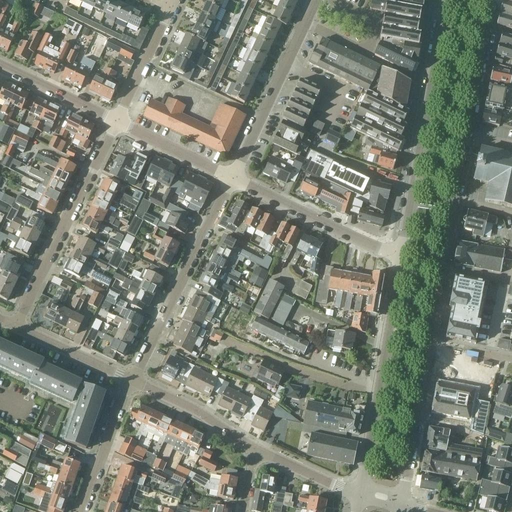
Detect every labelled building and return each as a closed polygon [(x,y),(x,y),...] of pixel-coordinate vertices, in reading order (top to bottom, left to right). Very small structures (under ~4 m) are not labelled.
[(94,9),(97,0),(83,0),(82,3),(94,9)] [(103,13),(105,14),(111,0),(97,0),(94,9),(97,10),(98,12),(100,13),(103,13)] [(111,0),(105,14),(116,19),(122,5),(111,0)] [(207,2),(207,3),(221,9),(225,0),(206,0),(207,2)] [(252,0),(249,9),(253,11),(257,3),(258,0),(252,0)] [(288,0),(281,0),(278,9),(291,15),(297,4),(288,0)] [(371,0),(370,10),(385,13),(386,4),(422,9),(423,10),(425,1),(424,0),(371,0)] [(511,4),(503,2),(497,26),(511,30),(511,4)] [(3,3),(0,8),(0,9),(5,12),(9,6),(3,3)] [(207,3),(202,14),(216,21),(221,9),(207,3)] [(43,8),(38,6),(36,4),(31,15),(38,18),(43,8)] [(385,13),(382,27),(418,33),(422,9),(386,4),(385,13)] [(116,19),(127,24),(134,10),(122,5),(116,19)] [(241,5),(236,16),(240,18),(245,7),(241,5)] [(75,20),(77,15),(78,14),(66,8),(64,14),(75,20)] [(249,9),(243,21),(248,23),(253,11),(249,9)] [(278,9),(272,20),(282,25),(286,27),(291,15),(278,9)] [(134,10),(127,24),(139,30),(145,16),(134,10)] [(48,25),(53,28),(55,25),(57,26),(59,21),(66,25),(68,20),(54,13),(51,19),(48,25)] [(216,21),(202,14),(199,19),(197,20),(196,22),(197,24),(197,25),(211,32),(214,33),(219,22),(216,21)] [(75,20),(86,25),(88,21),(77,15),(75,20)] [(236,16),(230,27),(235,29),(240,18),(236,16)] [(268,18),(262,29),(276,36),(282,25),(272,20),(268,18)] [(86,25),(97,30),(99,26),(88,21),(86,25)] [(243,21),(238,32),(242,34),(248,23),(243,21)] [(15,22),(13,27),(8,25),(5,33),(0,43),(0,48),(8,52),(21,25),(15,22)] [(75,24),(71,33),(77,37),(82,27),(75,24)] [(191,37),(201,41),(205,43),(211,32),(197,25),(194,31),(192,30),(190,34),(192,35),(191,37)] [(97,30),(108,36),(110,31),(99,26),(97,30)] [(230,27),(225,38),(230,40),(235,29),(230,27)] [(380,39),(381,39),(419,46),(421,34),(418,33),(382,27),(380,39)] [(252,38),(257,41),(271,47),(276,36),(262,29),(259,36),(254,34),(252,38)] [(108,36),(120,41),(122,37),(110,31),(108,36)] [(238,32),(233,43),(237,45),(242,34),(238,32)] [(15,56),(27,61),(31,52),(34,54),(42,37),(33,33),(27,44),(22,42),(15,56)] [(45,70),(55,48),(50,46),(54,38),(46,35),(39,50),(41,52),(35,65),(45,70)] [(122,37),(120,41),(131,47),(134,40),(123,35),(122,37)] [(187,35),(181,46),(195,52),(201,41),(191,37),(187,35)] [(511,37),(502,35),(493,65),(495,65),(511,70),(511,37)] [(225,38),(220,50),(224,52),(230,40),(225,38)] [(309,63),(353,85),(357,76),(372,83),(380,67),(322,39),(318,48),(316,46),(309,63)] [(419,46),(381,39),(381,43),(418,61),(420,46),(419,46)] [(105,47),(120,54),(123,47),(109,40),(105,47)] [(257,41),(252,52),(266,58),(271,47),(257,41)] [(54,74),(61,61),(63,62),(71,47),(63,43),(60,50),(55,48),(45,70),(54,74)] [(233,43),(227,54),(232,56),(237,45),(233,43)] [(411,74),(418,61),(381,43),(374,56),(411,74)] [(181,46),(176,57),(195,66),(200,55),(195,52),(181,46)] [(120,54),(119,55),(129,59),(131,60),(135,52),(123,47),(120,54)] [(220,50),(214,62),(219,64),(224,52),(220,50)] [(242,61),(247,63),(261,70),(263,64),(265,65),(267,60),(265,59),(266,58),(252,52),(248,50),(242,61)] [(72,83),(79,69),(80,66),(74,64),(79,54),(71,51),(65,62),(69,64),(62,78),(72,83)] [(227,54),(222,66),(227,68),(232,56),(227,54)] [(188,80),(195,66),(176,57),(171,68),(172,69),(171,72),(188,80)] [(134,62),(131,60),(129,59),(126,65),(132,67),(134,62)] [(79,69),(72,83),(82,87),(88,73),(90,74),(95,65),(89,62),(84,71),(79,69)] [(214,62),(209,73),(213,75),(219,64),(214,62)] [(247,63),(241,74),(255,81),(261,70),(247,63)] [(511,75),(508,86),(500,125),(511,129),(511,70),(495,65),(494,71),(511,75)] [(222,66),(217,77),(221,79),(227,68),(222,66)] [(372,83),(357,76),(353,85),(363,90),(406,110),(409,112),(414,83),(410,82),(380,67),(372,83)] [(97,94),(100,96),(112,71),(107,68),(101,79),(96,76),(89,91),(90,91),(89,93),(95,96),(97,94)] [(482,123),(482,124),(499,127),(500,125),(508,86),(511,75),(494,71),(492,70),(490,82),(492,82),(491,86),(489,86),(485,108),(488,108),(487,113),(484,112),(482,123)] [(112,71),(100,96),(103,98),(103,100),(109,103),(110,101),(111,101),(120,83),(113,79),(117,73),(112,71)] [(213,75),(209,73),(203,84),(208,87),(213,75)] [(241,74),(236,86),(250,92),(255,81),(241,74)] [(221,79),(217,77),(210,91),(215,93),(221,79)] [(301,80),(296,90),(317,99),(322,89),(301,80)] [(0,113),(5,115),(17,90),(5,84),(0,95),(0,99),(6,102),(0,113)] [(250,92),(236,86),(232,84),(226,95),(244,104),(250,92)] [(17,90),(5,115),(1,123),(17,131),(19,125),(9,120),(15,106),(22,110),(29,95),(17,90)] [(296,90),(292,99),(313,109),(317,99),(296,90)] [(363,90),(357,102),(403,124),(409,112),(406,110),(363,90)] [(36,130),(37,130),(49,105),(37,99),(30,114),(37,117),(32,128),(36,130)] [(245,117),(220,105),(210,128),(182,115),(185,107),(168,99),(165,107),(152,100),(144,117),(227,156),(245,117)] [(292,99),(287,109),(308,119),(313,109),(292,99)] [(353,112),(352,114),(401,138),(407,126),(403,124),(357,102),(356,104),(359,106),(355,113),(353,112)] [(49,105),(37,130),(42,132),(45,126),(51,129),(61,110),(49,105)] [(308,119),(287,109),(283,119),(303,129),(308,119)] [(405,140),(401,138),(352,114),(346,127),(367,137),(399,152),(405,140)] [(69,132),(76,136),(83,122),(72,116),(65,130),(63,129),(59,137),(65,140),(69,132)] [(316,121),(311,133),(320,137),(325,125),(316,121)] [(94,127),(83,122),(76,136),(74,139),(82,143),(80,147),(86,150),(90,142),(88,141),(94,127)] [(280,133),(279,134),(309,148),(311,143),(307,141),(310,135),(284,123),(279,132),(280,133)] [(4,126),(0,134),(0,142),(8,146),(15,131),(4,126)] [(31,127),(26,137),(30,138),(32,139),(36,130),(32,128),(31,127)] [(342,137),(341,137),(333,133),(329,131),(325,138),(325,139),(338,145),(342,137)] [(16,132),(10,146),(16,149),(23,153),(30,138),(26,137),(16,132)] [(273,145),(299,156),(300,157),(302,151),(306,153),(309,148),(279,134),(279,136),(278,135),(273,145)] [(397,158),(396,158),(399,152),(367,137),(365,144),(372,147),(370,154),(376,155),(373,163),(378,165),(378,166),(393,170),(397,158)] [(49,147),(62,154),(66,144),(53,138),(49,147)] [(11,159),(16,149),(10,146),(5,155),(11,159)] [(478,161),(476,169),(478,169),(475,180),(475,181),(475,182),(476,182),(480,183),(480,184),(481,184),(482,183),(489,185),(489,186),(487,192),(487,194),(486,201),(485,201),(485,202),(487,203),(487,202),(497,205),(499,205),(509,208),(510,208),(511,208),(511,155),(506,155),(507,154),(505,153),(505,154),(498,152),(497,151),(496,152),(489,150),(489,149),(488,149),(488,150),(483,149),(483,148),(482,148),(482,149),(482,150),(479,161),(478,161)] [(69,150),(66,156),(73,159),(76,154),(69,150)] [(137,154),(132,164),(119,157),(110,176),(134,187),(139,177),(148,159),(137,154)] [(272,158),(264,174),(286,184),(293,168),(300,171),(305,160),(297,156),(294,163),(289,161),(287,165),(272,158)] [(146,177),(147,177),(158,183),(168,163),(156,157),(146,177)] [(44,164),(57,170),(71,177),(76,167),(62,160),(59,165),(47,159),(44,164)] [(168,163),(158,183),(169,188),(179,169),(168,163)] [(360,201),(360,202),(384,213),(387,200),(388,200),(391,187),(380,184),(380,182),(374,181),(371,180),(336,167),(330,184),(356,196),(355,196),(354,200),(360,201)] [(42,168),(39,172),(67,186),(71,177),(57,170),(55,174),(42,168)] [(42,186),(48,188),(62,196),(67,186),(39,172),(32,169),(30,174),(45,181),(42,186)] [(192,199),(202,180),(190,174),(178,198),(184,201),(186,196),(192,199)] [(348,193),(355,196),(356,196),(330,184),(322,181),(310,176),(308,180),(306,179),(301,191),(303,192),(302,194),(312,198),(312,197),(315,198),(316,194),(323,197),(322,201),(337,209),(336,212),(349,216),(355,196),(347,194),(348,193)] [(146,180),(139,177),(134,187),(141,190),(146,180)] [(102,186),(101,190),(137,207),(139,202),(117,192),(120,187),(105,180),(104,182),(103,181),(101,185),(102,186)] [(192,199),(190,204),(201,210),(213,185),(202,180),(192,199)] [(22,188),(27,190),(57,205),(62,196),(48,188),(44,194),(24,184),(22,188)] [(57,205),(27,190),(25,195),(40,203),(38,208),(52,215),(53,214),(55,214),(57,209),(56,208),(57,205)] [(96,198),(96,199),(110,206),(112,202),(123,207),(135,212),(137,207),(101,190),(99,192),(97,192),(95,196),(96,198)] [(148,202),(166,210),(169,204),(174,193),(168,190),(162,201),(151,196),(148,202)] [(15,202),(29,210),(33,203),(18,195),(15,202)] [(96,199),(91,209),(115,220),(117,215),(108,210),(110,206),(96,199)] [(360,202),(360,201),(354,200),(351,209),(357,211),(360,212),(357,221),(381,228),(385,214),(360,202)] [(226,230),(235,234),(246,211),(248,207),(239,202),(228,225),(220,221),(218,226),(226,230)] [(166,210),(171,213),(173,214),(177,208),(169,204),(166,210)] [(177,208),(173,214),(185,220),(188,214),(177,208)] [(12,209),(6,219),(13,223),(15,218),(18,212),(12,209)] [(121,223),(115,220),(91,209),(87,218),(101,225),(103,221),(118,229),(121,223)] [(247,226),(256,231),(264,215),(252,209),(250,213),(246,211),(235,234),(242,238),(247,226)] [(15,218),(13,223),(21,227),(25,229),(40,236),(42,232),(44,232),(46,227),(45,226),(45,225),(43,224),(46,218),(33,212),(27,224),(15,218)] [(473,235),(483,238),(484,236),(491,237),(494,226),(495,226),(497,218),(468,212),(464,229),(474,231),(473,235)] [(185,235),(191,223),(185,220),(173,214),(171,213),(165,225),(185,235)] [(145,214),(142,220),(144,221),(156,228),(159,221),(145,214)] [(259,246),(266,250),(272,238),(268,236),(275,220),(264,215),(256,231),(265,235),(259,246)] [(144,221),(135,217),(127,233),(136,237),(144,221)] [(113,231),(101,225),(87,218),(85,221),(83,221),(81,225),(82,226),(82,228),(96,235),(99,229),(108,234),(110,232),(112,233),(113,231)] [(21,227),(13,223),(10,228),(22,234),(19,240),(34,247),(40,236),(25,229),(21,227)] [(272,237),(272,238),(266,250),(265,251),(270,254),(274,248),(275,248),(278,241),(283,243),(291,228),(282,224),(275,238),(272,237)] [(291,228),(283,243),(288,246),(281,261),(283,263),(285,260),(287,261),(293,248),(293,247),(300,233),(291,228)] [(32,251),(34,247),(19,240),(16,238),(16,237),(9,234),(8,237),(0,233),(0,239),(5,242),(7,239),(17,244),(14,250),(29,258),(29,257),(31,257),(34,253),(32,251)] [(155,234),(153,238),(163,242),(160,249),(174,257),(175,255),(177,255),(178,252),(177,250),(179,246),(165,239),(155,234)] [(127,235),(120,249),(127,253),(135,239),(127,235)] [(301,254),(306,256),(314,240),(305,235),(291,263),(295,265),(301,254)] [(224,237),(219,246),(244,259),(249,261),(251,257),(243,253),(244,252),(236,248),(238,244),(224,237)] [(81,238),(76,249),(91,256),(98,260),(101,254),(104,255),(106,250),(81,238)] [(111,238),(107,244),(116,249),(118,250),(121,243),(111,238)] [(311,273),(318,277),(319,277),(321,263),(315,260),(323,244),(322,243),(321,241),(317,239),(315,240),(314,240),(306,256),(312,259),(310,262),(313,268),(311,273)] [(511,262),(511,251),(458,243),(454,265),(501,273),(503,261),(511,262)] [(214,256),(229,263),(236,267),(239,261),(243,263),(244,259),(219,246),(214,256)] [(76,249),(70,260),(85,268),(93,271),(96,265),(106,270),(108,266),(108,265),(98,260),(91,256),(76,249)] [(108,265),(108,266),(117,270),(118,269),(120,266),(123,260),(126,254),(118,250),(116,249),(108,265)] [(146,251),(144,257),(154,262),(155,260),(169,267),(171,263),(173,262),(174,260),(173,258),(174,257),(160,249),(156,256),(146,251)] [(0,266),(0,270),(3,272),(18,280),(21,274),(22,275),(24,270),(23,269),(24,268),(22,268),(25,262),(7,253),(0,266)] [(126,254),(123,260),(132,264),(135,258),(126,254)] [(214,256),(210,265),(235,278),(239,280),(241,275),(234,272),(236,267),(229,263),(214,256)] [(249,261),(267,271),(270,265),(252,256),(252,257),(251,257),(249,261)] [(66,264),(63,269),(65,271),(80,279),(82,274),(109,287),(112,281),(93,271),(85,268),(70,260),(68,264),(66,264)] [(210,265),(205,275),(220,282),(222,276),(233,281),(235,278),(210,265)] [(325,289),(337,292),(339,292),(343,273),(332,271),(333,268),(326,267),(325,276),(330,277),(329,284),(320,282),(316,303),(322,304),(325,289)] [(132,276),(144,282),(158,289),(160,286),(162,285),(163,282),(163,280),(163,279),(144,270),(141,275),(134,271),(132,276)] [(258,277),(264,280),(267,273),(262,270),(258,277)] [(353,294),(357,295),(359,296),(363,276),(363,274),(356,273),(357,271),(353,270),(352,274),(349,294),(348,294),(345,310),(350,311),(353,294)] [(0,284),(13,290),(18,280),(3,272),(0,278),(0,284)] [(343,293),(348,294),(349,294),(352,274),(343,273),(339,292),(337,292),(335,308),(340,309),(343,293)] [(372,278),(369,296),(369,297),(366,314),(378,316),(386,276),(384,276),(380,275),(373,274),(372,278)] [(203,293),(208,296),(219,301),(224,291),(231,294),(234,289),(220,282),(205,275),(204,277),(202,277),(199,282),(201,283),(200,284),(206,287),(203,293)] [(363,296),(369,297),(369,296),(372,278),(363,276),(359,296),(357,295),(354,312),(360,313),(363,296)] [(476,344),(488,284),(455,277),(449,308),(452,308),(446,338),(476,344)] [(255,285),(260,288),(264,281),(258,278),(255,285)] [(126,280),(124,284),(153,298),(158,289),(144,282),(141,287),(126,280)] [(43,318),(55,324),(62,309),(73,286),(63,281),(60,288),(65,290),(57,306),(51,303),(43,318)] [(254,313),(268,320),(284,288),(270,281),(254,313)] [(301,282),(298,288),(309,293),(312,287),(301,282)] [(13,290),(0,284),(0,297),(7,301),(13,290)] [(152,301),(153,298),(124,284),(122,288),(137,295),(131,306),(142,311),(145,306),(149,308),(149,307),(151,306),(153,303),(152,301)] [(98,309),(104,298),(86,288),(82,297),(86,299),(88,295),(92,297),(89,305),(98,309)] [(309,293),(298,288),(295,295),(306,300),(309,293)] [(112,289),(109,295),(118,300),(121,294),(112,289)] [(253,289),(250,296),(256,299),(259,292),(253,289)] [(188,308),(212,320),(214,316),(208,313),(212,305),(218,308),(220,302),(219,301),(208,296),(203,293),(200,298),(195,296),(188,308)] [(118,300),(109,295),(106,300),(116,305),(118,300)] [(271,321),(282,327),(295,301),(283,296),(271,321)] [(55,324),(66,329),(80,301),(75,298),(68,312),(62,309),(55,324)] [(80,301),(66,329),(77,334),(84,319),(77,316),(84,303),(80,301)] [(244,305),(241,312),(248,315),(251,308),(244,305)] [(182,320),(184,321),(200,329),(201,329),(204,321),(210,323),(212,320),(188,308),(182,320)] [(123,309),(118,319),(138,329),(140,325),(142,325),(144,322),(142,320),(143,319),(129,312),(123,309)] [(108,314),(101,310),(98,316),(106,319),(108,314)] [(352,328),(362,333),(365,334),(368,317),(354,314),(352,328)] [(116,318),(114,322),(122,326),(119,331),(134,338),(138,329),(118,319),(116,318)] [(252,330),(259,334),(265,322),(258,318),(252,330)] [(351,322),(345,318),(342,323),(349,326),(351,322)] [(96,320),(92,329),(97,332),(102,323),(96,320)] [(184,321),(178,333),(202,345),(203,341),(198,338),(202,330),(201,329),(200,329),(184,321)] [(259,334),(267,338),(273,325),(265,322),(259,334)] [(294,324),(289,322),(286,323),(285,326),(286,329),(290,331),(293,330),(295,327),(294,324)] [(267,338),(274,341),(280,329),(273,325),(267,338)] [(92,329),(87,339),(95,343),(98,337),(112,345),(110,350),(124,357),(129,347),(107,336),(97,332),(92,329)] [(109,332),(107,336),(129,347),(134,338),(119,331),(115,329),(112,334),(109,332)] [(217,340),(220,342),(224,334),(214,329),(210,339),(216,342),(217,340)] [(280,329),(274,341),(275,342),(273,345),(279,348),(281,344),(295,351),(293,355),(299,358),(301,354),(304,356),(310,343),(280,329)] [(341,351),(341,349),(350,350),(352,343),(354,343),(355,336),(328,331),(325,346),(341,351)] [(202,345),(178,333),(172,345),(190,354),(194,346),(200,348),(202,345)] [(0,341),(0,365),(1,364),(8,368),(6,371),(12,374),(14,371),(21,374),(19,377),(25,380),(27,376),(34,380),(32,383),(41,386),(39,390),(50,395),(52,391),(67,399),(66,402),(72,404),(82,383),(42,365),(44,362),(0,341)] [(177,375),(183,377),(189,366),(183,363),(184,361),(175,357),(177,353),(173,351),(171,357),(162,375),(174,381),(177,375)] [(256,359),(255,358),(254,358),(254,357),(253,357),(252,357),(251,357),(250,358),(249,359),(248,360),(248,361),(248,362),(249,363),(250,364),(250,365),(251,365),(252,365),(253,365),(254,365),(255,364),(256,363),(256,362),(256,361),(256,360),(256,359)] [(261,368),(256,379),(275,388),(276,385),(278,386),(284,372),(264,362),(261,368)] [(185,386),(197,392),(206,375),(194,369),(195,368),(189,365),(189,366),(183,377),(188,380),(185,386)] [(213,392),(218,395),(224,382),(219,380),(218,381),(206,375),(197,392),(209,399),(213,392)] [(218,406),(230,413),(239,395),(227,389),(229,385),(224,382),(218,395),(223,397),(218,406)] [(471,421),(477,392),(437,384),(432,414),(471,421)] [(103,402),(106,394),(85,386),(65,442),(86,449),(89,441),(86,440),(91,428),(93,429),(99,414),(96,413),(100,401),(103,402)] [(287,398),(298,400),(301,389),(289,386),(287,398)] [(280,387),(275,397),(280,400),(285,390),(280,387)] [(511,420),(511,416),(511,390),(501,387),(494,408),(506,412),(504,418),(511,420)] [(263,392),(260,397),(265,400),(268,395),(263,392)] [(247,410),(252,412),(258,400),(253,397),(251,401),(239,395),(230,413),(243,419),(247,410)] [(258,400),(252,412),(257,415),(251,427),(264,433),(273,415),(260,409),(263,402),(258,400)] [(304,424),(321,428),(326,406),(309,402),(304,424)] [(338,431),(340,421),(343,410),(326,406),(321,428),(338,431)] [(344,410),(343,410),(340,421),(362,425),(364,415),(363,415),(365,408),(355,406),(354,413),(343,410),(344,410)] [(140,441),(142,436),(153,412),(142,407),(140,412),(133,409),(129,417),(136,420),(136,421),(142,424),(135,439),(140,441)] [(151,428),(157,431),(163,417),(153,412),(142,436),(146,438),(151,428)] [(163,445),(167,435),(174,421),(169,420),(169,418),(166,416),(165,417),(163,417),(157,431),(163,433),(158,443),(163,445)] [(167,435),(177,440),(184,426),(174,421),(167,435)] [(340,421),(338,431),(359,436),(362,425),(340,421)] [(179,453),(183,455),(194,431),(184,426),(177,440),(184,443),(179,453)] [(428,438),(449,441),(450,433),(430,429),(428,438)] [(504,443),(507,436),(487,429),(484,436),(504,443)] [(194,431),(183,455),(187,457),(190,451),(197,454),(205,436),(194,431)] [(16,433),(13,439),(19,442),(19,443),(33,450),(38,440),(24,434),(22,437),(16,433)] [(357,444),(311,434),(307,456),(353,466),(357,444)] [(45,436),(41,446),(53,452),(58,442),(45,436)] [(127,438),(123,446),(134,451),(138,443),(127,438)] [(446,455),(481,461),(483,451),(448,445),(449,441),(428,438),(426,449),(446,453),(446,455)] [(134,451),(123,446),(120,453),(131,458),(134,451)] [(488,457),(486,465),(490,466),(495,468),(504,470),(506,463),(511,464),(511,450),(509,449),(501,447),(500,447),(500,448),(501,448),(498,460),(497,460),(492,458),(488,457)] [(7,448),(3,455),(26,467),(29,459),(19,454),(7,448)] [(138,449),(134,459),(142,463),(146,453),(138,449)] [(212,454),(206,451),(203,457),(210,460),(212,454)] [(479,471),(480,468),(481,461),(446,455),(425,451),(423,462),(479,471)] [(214,472),(218,465),(210,460),(203,457),(199,465),(214,472)] [(156,459),(153,467),(163,472),(166,464),(156,459)] [(58,471),(61,472),(76,477),(78,472),(80,472),(82,467),(80,466),(81,465),(66,460),(64,465),(60,464),(59,466),(53,463),(51,468),(58,471)] [(477,482),(479,471),(423,462),(421,473),(477,482)] [(10,470),(5,478),(17,484),(22,476),(23,477),(25,470),(13,464),(10,470)] [(122,466),(118,478),(133,484),(135,476),(146,480),(148,475),(122,466)] [(152,478),(164,484),(168,476),(155,470),(152,478)] [(482,480),(480,488),(484,489),(489,490),(490,490),(498,492),(500,486),(507,488),(508,488),(508,487),(507,487),(510,475),(511,475),(511,474),(503,472),(495,470),(494,470),(494,471),(495,471),(492,483),(486,481),(482,480)] [(176,471),(172,479),(184,485),(187,479),(189,477),(176,471)] [(61,472),(57,484),(72,489),(76,477),(61,472)] [(188,479),(208,490),(215,491),(219,492),(218,498),(233,501),(236,490),(209,485),(210,482),(192,472),(188,479)] [(22,485),(29,487),(33,476),(26,473),(22,485)] [(422,476),(420,490),(439,493),(442,480),(422,476)] [(210,481),(210,482),(209,485),(236,490),(238,480),(222,477),(221,482),(217,482),(210,481)] [(273,495),(273,494),(275,487),(276,479),(263,477),(260,491),(256,490),(252,511),(254,511),(260,511),(263,502),(264,502),(265,498),(264,497),(265,493),(273,495)] [(118,478),(114,491),(135,498),(137,491),(148,495),(149,490),(133,484),(118,478)] [(57,484),(53,497),(68,502),(72,489),(57,484)] [(46,487),(43,493),(49,495),(52,489),(46,487)] [(286,489),(275,487),(273,494),(285,496),(285,494),(286,489)] [(480,488),(478,495),(482,496),(487,498),(488,498),(487,503),(485,510),(484,510),(485,511),(490,511),(500,511),(502,507),(504,501),(504,502),(504,501),(497,499),(498,492),(490,490),(489,490),(484,489),(480,488)] [(49,495),(43,493),(35,490),(34,495),(51,501),(47,511),(64,511),(66,511),(67,508),(66,506),(68,502),(53,497),(49,495)] [(114,491),(109,503),(124,508),(127,501),(143,507),(145,502),(135,498),(114,491)] [(285,496),(283,506),(293,508),(294,503),(292,503),(293,495),(285,494),(285,496)] [(309,504),(308,511),(310,511),(324,511),(327,502),(300,497),(299,502),(309,504)] [(6,498),(3,503),(9,506),(12,501),(6,498)] [(109,503),(106,511),(135,511),(124,508),(109,503)]
